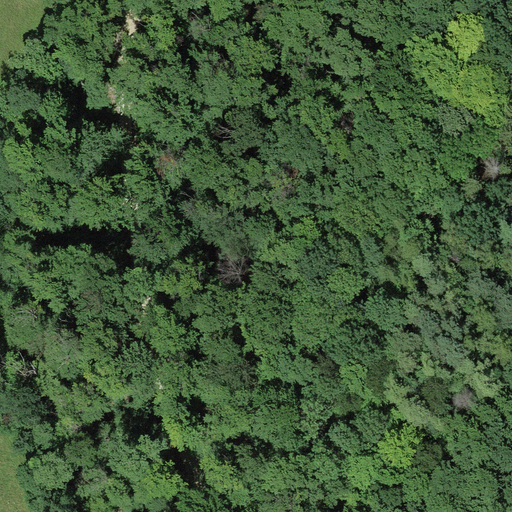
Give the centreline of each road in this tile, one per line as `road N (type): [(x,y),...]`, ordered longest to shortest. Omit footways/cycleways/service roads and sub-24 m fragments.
road 1 (track): [(213,511),(138,362),(114,48),(120,0)]
road 2 (track): [(123,165),(171,52),(205,0)]
